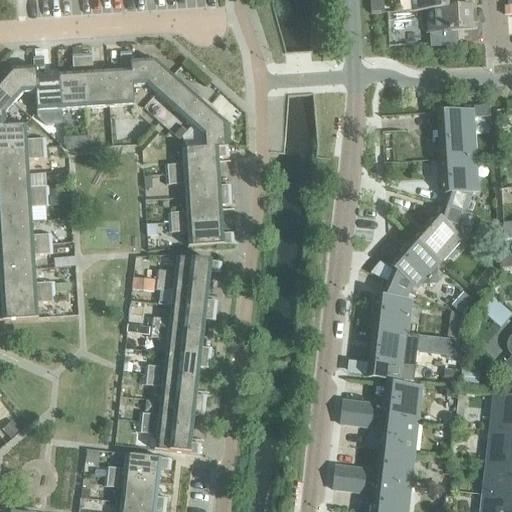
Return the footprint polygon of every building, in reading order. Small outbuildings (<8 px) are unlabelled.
[(408,0),(409,13),(425,12),(425,11),(458,9),(457,0),(408,0)] [(425,11),(425,12),(427,35),(475,32),(474,8),(458,9),(425,11)] [(81,49),(71,49),(71,57),(81,57),(81,49)] [(120,72),(106,73),(108,109),(133,107),(132,88),(131,88),(130,63),(130,53),(119,54),(120,72)] [(91,56),(81,57),(84,110),(108,109),(106,73),(92,74),(91,56)] [(72,75),(58,76),(60,112),(84,110),(81,57),(71,57),(72,75)] [(32,60),(33,69),(35,94),(34,94),(35,113),(60,112),(58,76),(44,77),(43,59),(32,60)] [(153,62),(130,63),(131,88),(132,88),(144,87),(154,96),(171,77),(153,62)] [(10,70),(0,81),(0,93),(13,105),(22,95),(34,94),(35,94),(33,69),(10,70)] [(207,109),(171,77),(154,96),(190,128),(207,109)] [(0,128),(5,128),(4,115),(13,105),(0,93),(0,128)] [(511,101),(495,102),(495,106),(496,113),(511,112),(511,101)] [(225,125),(207,109),(190,128),(200,137),(201,149),(201,150),(226,149),(225,125)] [(436,116),(439,162),(474,160),(471,113),(436,116)] [(0,153),(45,150),(44,140),(26,142),(25,126),(5,128),(0,128),(0,153)] [(180,130),(173,137),(178,142),(180,139),(185,134),(180,130)] [(227,159),(226,149),(201,150),(201,149),(181,151),(182,166),(164,167),(164,177),(218,173),(218,159),(227,159)] [(0,177),(28,175),(27,161),(45,160),(45,150),(0,153),(0,177)] [(446,195),(441,207),(463,215),(471,193),(476,193),(474,160),(439,162),(441,195),(446,195)] [(219,188),(218,173),(164,177),(165,187),(183,185),(184,200),(229,197),(229,187),(219,188)] [(0,201),(48,198),(47,188),(29,189),(28,175),(0,177),(0,201)] [(59,187),(47,188),(48,198),(60,197),(59,187)] [(60,197),(48,198),(48,208),(61,207),(60,197)] [(69,197),(60,197),(61,207),(70,206),(69,197)] [(230,207),(229,197),(184,200),(185,214),(167,215),(167,225),(221,221),(220,207),(230,207)] [(0,225),(31,223),(30,209),(48,208),(48,198),(0,201),(0,225)] [(433,216),(411,241),(437,264),(459,240),(456,236),(463,215),(441,207),(437,220),(433,216)] [(466,216),(462,226),(470,229),(473,219),(466,216)] [(222,235),(221,221),(167,225),(168,234),(186,233),(187,249),(232,246),(232,235),(222,235)] [(0,249),(51,246),(50,236),(32,237),(31,223),(0,225),(0,249)] [(156,226),(146,226),(146,238),(156,238),(156,226)] [(392,270),(386,284),(408,294),(411,286),(415,290),(419,285),(435,285),(434,269),(437,264),(411,241),(389,266),(392,270)] [(0,273),(34,271),(33,257),(51,256),(51,246),(0,249),(0,273)] [(74,257),(62,258),(63,269),(75,268),(74,259),(74,257)] [(511,258),(502,258),(503,269),(511,268),(511,258)] [(155,272),(154,282),(208,288),(209,274),(219,275),(220,264),(175,259),(173,274),(155,272)] [(0,297),(54,294),(53,284),(35,285),(34,271),(0,273),(0,297)] [(132,279),(131,292),(153,294),(153,292),(154,282),(132,279)] [(171,294),(169,308),(215,313),(216,303),(206,302),(208,288),(154,282),(153,292),(171,294)] [(375,299),(371,332),(405,336),(409,303),(404,302),(408,294),(386,284),(379,299),(375,299)] [(54,294),(0,297),(0,302),(1,312),(0,311),(0,322),(37,320),(36,305),(54,304),(54,294)] [(492,300),(480,314),(490,322),(501,308),(492,300)] [(150,320),(149,330),(202,336),(204,321),(214,323),(215,313),(169,308),(168,322),(150,320)] [(447,330),(446,339),(459,340),(460,328),(448,326),(447,330)] [(165,341),(164,355),(209,360),(210,351),(201,350),(202,336),(149,330),(148,339),(165,341)] [(405,336),(371,332),(366,378),(400,382),(405,336)] [(511,356),(511,358),(503,369),(511,377),(511,337),(511,339),(510,341),(509,343),(508,346),(508,349),(509,351),(510,354),(511,356)] [(144,367),(143,377),(197,383),(199,369),(208,370),(209,360),(164,355),(162,370),(144,367)] [(123,365),(122,373),(130,374),(131,365),(123,365)] [(461,369),(459,388),(477,389),(478,370),(461,369)] [(443,372),(443,385),(458,385),(458,372),(443,372)] [(160,389),(159,403),(204,408),(205,398),(195,397),(197,383),(143,377),(142,387),(160,389)] [(385,386),(381,419),(416,423),(419,390),(385,386)] [(457,398),(456,412),(463,412),(464,399),(457,398)] [(511,400),(493,398),(489,432),(511,434),(511,400)] [(342,402),(341,414),(369,418),(371,406),(342,402)] [(139,415),(138,425),(192,431),(193,417),(203,418),(204,408),(159,403),(157,417),(139,415)] [(369,418),(341,414),(340,427),(368,430),(369,418)] [(381,419),(377,452),(412,456),(416,423),(381,419)] [(15,420),(2,431),(10,439),(22,429),(15,420)] [(192,431),(138,425),(137,435),(155,437),(153,452),(198,457),(200,446),(190,445),(192,431)] [(511,434),(489,432),(486,464),(511,467),(511,434)] [(86,452),(85,464),(95,465),(96,453),(86,452)] [(377,452),(374,485),(408,488),(412,456),(377,452)] [(105,472),(104,479),(158,485),(159,471),(169,472),(170,461),(125,456),(123,471),(105,469),(105,472)] [(511,467),(486,464),(482,497),(511,500),(511,467)] [(335,468),(334,480),(362,483),(363,471),(335,468)] [(121,490),(119,505),(164,510),(166,500),(156,499),(158,485),(104,479),(103,488),(121,490)] [(362,483),(334,480),(332,492),(360,495),(362,483)] [(374,485),(370,511),(405,511),(408,488),(374,485)] [(80,491),(79,500),(87,501),(88,492),(83,491),(80,491)] [(511,511),(511,500),(482,497),(480,511),(511,511)]
